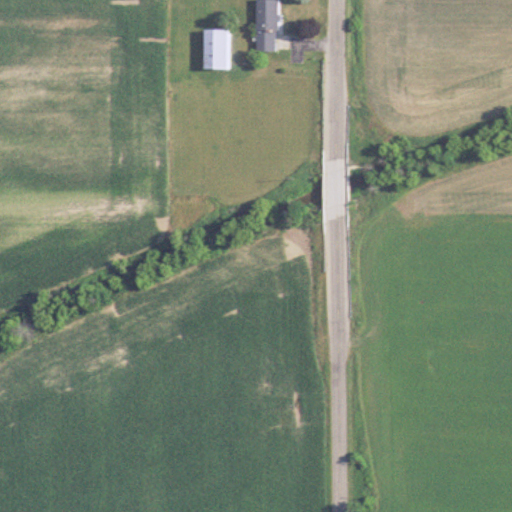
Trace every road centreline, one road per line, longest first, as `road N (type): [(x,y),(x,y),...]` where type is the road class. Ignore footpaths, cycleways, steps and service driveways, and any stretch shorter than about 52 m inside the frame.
road 1 (residential): [(340,511),(339,235)]
road 2 (residential): [(338,126),(338,0)]
